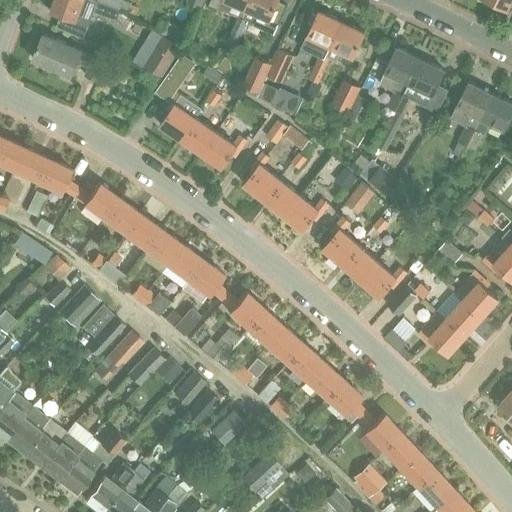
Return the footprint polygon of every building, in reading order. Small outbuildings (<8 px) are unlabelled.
[(120,10),(94,0),(54,0),(50,11),(76,20),(81,5),(117,19),(120,10)] [(94,0),(120,10),(123,0),(94,0)] [(238,16),(233,27),(243,31),(248,20),(242,17),(250,0),(210,0),(209,3),(238,16)] [(250,0),(242,17),(248,20),(254,22),(258,13),(280,22),(288,3),(280,0),(250,0)] [(318,8),(306,35),(301,47),(319,55),(315,63),(326,68),(330,58),(326,53),(341,19),(318,8)] [(326,53),(330,58),(337,61),(342,51),(361,60),(367,47),(360,43),(366,30),(341,19),(326,53)] [(162,33),(174,40),(181,29),(165,20),(159,31),(162,33)] [(243,31),(233,27),(228,37),(237,42),(243,31)] [(98,79),(106,58),(95,53),(94,54),(82,49),(82,48),(43,32),(33,58),(72,74),(77,60),(89,65),(86,74),(98,79)] [(163,76),(182,45),(174,40),(162,33),(144,65),(163,76)] [(385,70),(386,71),(385,75),(394,79),(389,88),(394,90),(386,105),(394,109),(420,57),(397,45),(385,70)] [(268,74),(273,77),(282,81),(295,54),(292,53),(280,47),(268,74)] [(252,88),(259,91),(273,62),(267,59),(256,54),(243,83),(252,88)] [(420,57),(394,109),(404,113),(412,98),(438,111),(446,95),(449,89),(442,86),(438,83),(445,69),(420,57)] [(186,87),(195,72),(178,61),(169,76),(186,87)] [(326,68),(315,63),(309,77),(319,82),(326,68)] [(331,102),(349,111),(361,86),(344,77),(331,102)] [(466,124),(459,140),(458,139),(452,151),(461,155),(467,144),(494,93),(469,81),(451,117),(466,124)] [(279,91),(265,85),(258,99),(296,116),(303,100),(280,89),(279,91)] [(222,94),(214,88),(206,99),(215,105),(222,94)] [(159,123),(180,137),(195,115),(196,116),(202,106),(177,90),(169,103),(171,104),(159,123)] [(372,100),(358,93),(348,116),(362,122),(372,100)] [(511,101),(494,93),(467,144),(475,148),(483,133),(485,133),(490,122),(504,129),(511,111),(511,101)] [(195,115),(180,137),(202,151),(217,130),(196,116),(195,115)] [(266,134),(277,143),(289,125),(278,117),(266,134)] [(293,123),(284,133),(302,148),(311,137),(293,123)] [(217,130),(202,151),(223,166),(236,148),(238,150),(246,137),(239,132),(233,141),(217,130)] [(1,134),(0,137),(0,162),(14,169),(25,145),(1,134)] [(25,145),(14,169),(24,174),(21,181),(33,187),(36,180),(37,180),(49,156),(25,145)] [(243,181),(263,197),(279,176),(263,164),(270,156),(262,150),(253,162),(256,164),(243,181)] [(307,157),(299,151),(291,161),(300,167),(307,157)] [(49,156),(37,180),(61,191),(63,187),(70,192),(76,183),(67,178),(72,167),(49,156)] [(386,194),(399,178),(373,157),(360,173),(386,194)] [(345,168),(342,166),(333,177),(346,187),(354,176),(345,168)] [(279,176),(263,197),(283,213),(300,192),(279,176)] [(358,212),(376,190),(362,179),(344,201),(358,212)] [(83,201),(102,216),(118,195),(98,180),(89,193),(80,186),(74,194),(83,201)] [(37,216),(47,195),(36,189),(26,211),(37,216)] [(300,192),(283,213),(304,229),(317,212),(319,213),(329,201),(321,196),(315,204),(300,192)] [(2,195),(0,198),(0,209),(5,212),(9,198),(2,195)] [(118,195),(102,216),(123,231),(139,210),(118,195)] [(460,215),(468,221),(475,214),(467,207),(460,215)] [(478,215),(488,223),(494,217),(484,209),(478,215)] [(139,210),(123,231),(144,246),(160,226),(139,210)] [(381,231),(389,221),(381,214),(373,224),(381,231)] [(322,245),(341,262),(359,242),(343,229),(350,221),(343,215),(334,226),(336,228),(322,245)] [(160,226),(144,246),(147,248),(142,256),(161,270),(182,241),(160,226)] [(510,243),(511,245),(511,228),(510,226),(501,236),(510,243)] [(439,248),(455,261),(463,251),(448,238),(439,248)] [(182,241),(161,270),(182,286),(203,257),(182,241)] [(359,242),(341,262),(361,279),(378,259),(359,242)] [(511,245),(510,243),(496,259),(488,252),(482,258),(494,269),(496,266),(511,279),(511,245)] [(103,256),(95,267),(105,274),(106,273),(118,282),(125,272),(115,265),(122,255),(114,249),(107,259),(103,256)] [(55,253),(45,264),(60,278),(70,267),(55,253)] [(90,263),(95,267),(103,256),(99,253),(90,263)] [(203,257),(182,286),(201,301),(207,293),(209,294),(211,291),(218,297),(225,288),(218,282),(225,273),(203,257)] [(378,259),(361,279),(381,296),(394,279),(397,281),(407,270),(400,264),(393,272),(378,259)] [(463,297),(482,315),(499,295),(483,281),(484,279),(473,269),(467,276),(454,290),(463,297)] [(61,278),(43,295),(53,305),(71,288),(61,278)] [(414,289),(418,293),(423,298),(430,290),(421,281),(414,289)] [(400,314),(418,293),(406,282),(388,303),(400,314)] [(71,322),(97,295),(83,283),(59,309),(71,322)] [(131,294),(139,300),(147,289),(139,283),(131,294)] [(147,289),(139,300),(146,306),(155,294),(147,289)] [(153,304),(166,314),(178,299),(164,289),(153,304)] [(228,309),(247,326),(265,307),(246,289),(237,299),(229,291),(221,300),(229,307),(228,309)] [(438,309),(438,310),(465,334),(482,315),(463,297),(446,316),(438,309)] [(82,324),(95,336),(115,314),(102,303),(82,324)] [(181,315),(172,307),(164,317),(183,333),(199,315),(189,306),(181,315)] [(265,307),(247,326),(267,344),(284,324),(265,307)] [(438,310),(425,324),(419,331),(430,341),(432,339),(448,353),(465,334),(438,310)] [(29,322),(36,331),(48,321),(40,312),(29,322)] [(115,314),(95,336),(86,345),(97,355),(126,324),(115,314)] [(284,324),(267,344),(286,361),(304,342),(284,324)] [(3,328),(0,332),(0,354),(14,339),(7,332),(3,328)] [(132,330),(113,351),(96,369),(105,378),(123,359),(125,362),(145,341),(132,330)] [(217,361),(229,346),(219,337),(206,352),(217,361)] [(304,342),(286,361),(306,379),(323,359),(304,342)] [(137,362),(137,363),(127,373),(138,384),(148,374),(149,375),(166,357),(153,345),(137,362)] [(172,376),(180,367),(168,355),(160,364),(172,376)] [(323,359),(306,379),(325,396),(343,377),(323,359)] [(230,372),(236,378),(246,367),(239,361),(230,372)] [(0,407),(13,390),(13,389),(22,379),(12,371),(7,363),(0,372),(0,371),(0,407)] [(244,384),(253,373),(246,367),(236,378),(244,384)] [(187,404),(207,381),(194,369),(174,393),(187,404)] [(343,377),(325,396),(344,413),(342,415),(350,422),(356,415),(357,416),(365,407),(357,400),(362,394),(343,377)] [(196,422),(218,398),(208,388),(187,412),(196,422)] [(511,389),(497,405),(509,416),(507,418),(511,423),(511,389)] [(13,390),(0,407),(0,431),(4,435),(29,402),(13,390)] [(269,405),(277,411),(285,401),(278,395),(269,405)] [(285,401),(277,411),(283,417),(292,408),(285,401)] [(29,402),(4,435),(25,450),(48,417),(29,402)] [(247,421),(233,406),(210,428),(224,442),(247,421)] [(364,428),(381,447),(400,428),(383,411),(375,418),(368,410),(360,418),(367,426),(364,428)] [(48,417),(25,450),(40,463),(64,430),(64,429),(48,417)] [(64,430),(40,463),(59,477),(82,447),(84,445),(84,444),(92,433),(75,420),(66,431),(64,429),(64,430)] [(82,447),(59,477),(77,491),(101,459),(105,462),(117,448),(125,438),(113,428),(101,443),(99,442),(92,451),(84,445),(82,447)] [(400,428),(381,447),(399,466),(418,448),(400,428)] [(418,448),(399,466),(417,485),(436,467),(418,448)] [(254,489),(282,464),(269,450),(241,475),(254,489)] [(84,497),(100,509),(132,468),(123,461),(110,477),(103,472),(84,497)] [(132,468),(100,509),(103,511),(124,511),(136,498),(131,494),(141,481),(144,477),(143,477),(149,469),(140,462),(134,470),(132,468)] [(313,472),(305,462),(298,467),(306,477),(313,472)] [(436,467),(417,485),(435,504),(454,486),(436,467)] [(136,498),(124,511),(151,511),(174,483),(165,475),(142,503),(136,498)] [(184,478),(177,483),(186,490),(193,486),(184,478)] [(372,481),(362,490),(367,496),(377,486),(372,481)] [(174,483),(151,511),(168,511),(176,503),(166,495),(175,484),(174,483)] [(377,486),(367,496),(374,503),(384,494),(377,486)] [(454,486),(435,504),(441,511),(467,511),(473,507),(454,486)] [(337,511),(346,511),(353,506),(334,487),(324,498),(337,511)] [(201,511),(205,508),(195,499),(181,511),(201,511)] [(292,511),(283,502),(273,511),(292,511)]
